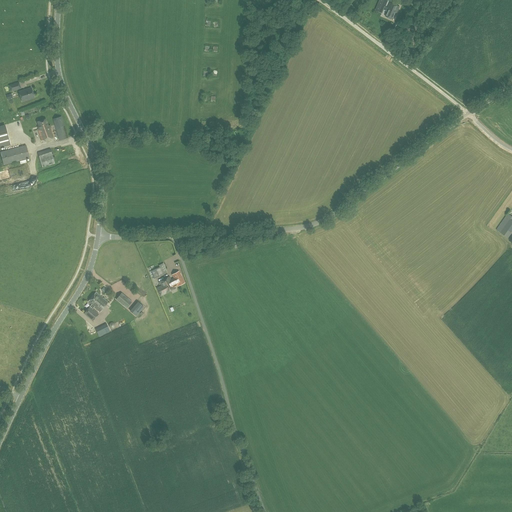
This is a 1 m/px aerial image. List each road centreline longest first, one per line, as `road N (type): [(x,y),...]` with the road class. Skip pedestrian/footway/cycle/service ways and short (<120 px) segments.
road 1 (unclassified): [(97,236),(306,226),(467,113)]
road 2 (tertiary): [(97,236),(101,183),(58,71),(58,0)]
road 3 (tertiary): [(0,440),(86,276),(97,236)]
road 4 (track): [(467,113),(317,0)]
